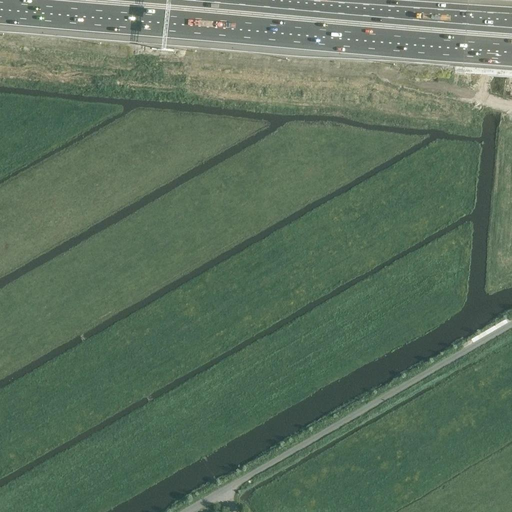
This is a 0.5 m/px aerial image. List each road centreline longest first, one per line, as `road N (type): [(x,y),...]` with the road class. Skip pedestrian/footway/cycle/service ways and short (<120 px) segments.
road 1 (motorway): [(71,0),(511,42)]
road 2 (unclassified): [(185,511),(511,326)]
